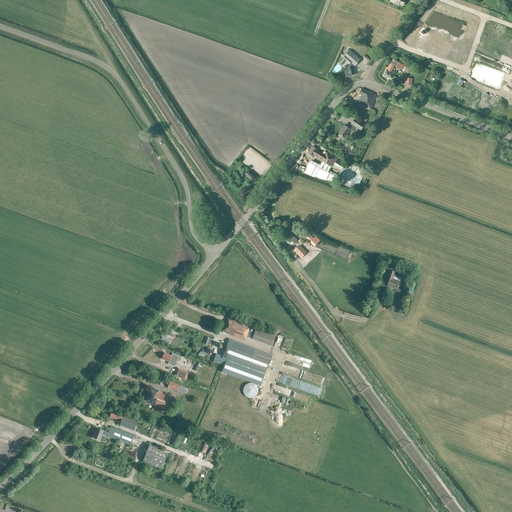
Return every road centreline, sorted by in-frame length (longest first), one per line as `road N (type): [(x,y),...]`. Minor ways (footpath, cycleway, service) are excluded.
road 1 (unclassified): [(215,255),(191,230),(183,179),(111,71),(0,25)]
road 2 (tertiary): [(0,487),(215,255)]
road 3 (tertiary): [(215,255),(341,95),(369,84)]
road 4 (tertiary): [(511,138),(369,84)]
